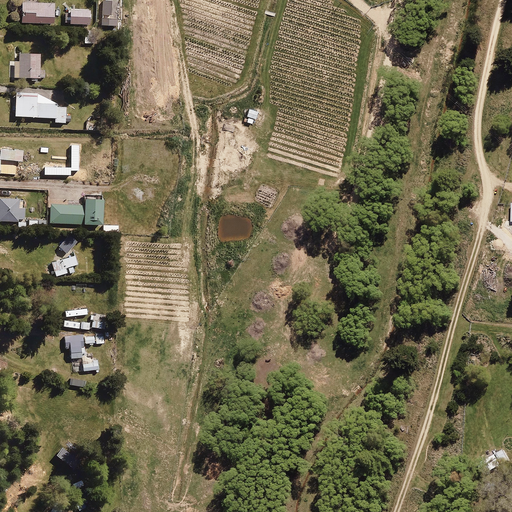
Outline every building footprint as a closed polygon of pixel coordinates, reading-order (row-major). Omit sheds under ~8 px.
[(19,0),(19,20),(52,21),(53,0),(19,0)] [(88,6),(67,6),(67,10),(63,10),(63,21),(88,21),(88,6)] [(88,39),(88,29),(83,29),(83,35),(81,36),(81,40),(83,40),(83,42),(90,41),(90,38),(88,39)] [(39,67),(39,51),(12,51),(12,76),(45,76),(45,67),(39,67)] [(35,89),(13,88),(13,115),(52,115),(52,121),(71,121),(71,114),(65,114),(65,104),(56,104),(56,101),(35,89)] [(5,160),(22,160),(22,148),(0,147),(0,171),(5,172),(5,160)] [(98,191),(83,191),(83,203),(49,203),(48,222),(101,222),(101,196),(98,196),(98,191)] [(0,218),(18,219),(18,217),(24,218),(25,205),(19,205),(19,196),(0,195),(0,218)] [(76,240),(67,232),(56,246),(65,253),(76,240)] [(67,274),(75,272),(73,265),(78,264),(75,253),(43,262),(47,276),(54,274),(55,277),(66,273),(67,274)] [(71,303),(69,313),(80,315),(78,328),(89,329),(90,327),(104,329),(106,315),(93,313),(94,307),(71,303)] [(104,335),(104,331),(62,332),(63,345),(68,345),(68,356),(80,356),(80,361),(72,361),(72,371),(98,370),(98,357),(90,357),(90,354),(86,354),(86,344),(105,344),(105,340),(108,340),(108,335),(104,335)] [(69,377),(68,383),(84,386),(85,380),(69,377)]
